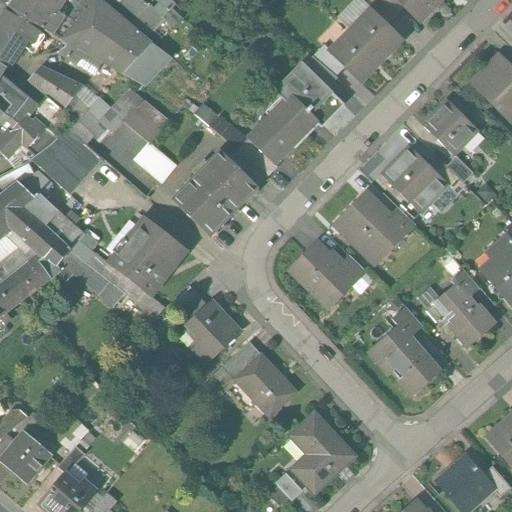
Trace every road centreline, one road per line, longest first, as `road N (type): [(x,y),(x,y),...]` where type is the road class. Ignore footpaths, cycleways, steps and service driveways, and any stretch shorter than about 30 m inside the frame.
road 1 (residential): [(406,449),(257,294),(251,250),(487,0)]
road 2 (residential): [(406,449),(511,366)]
